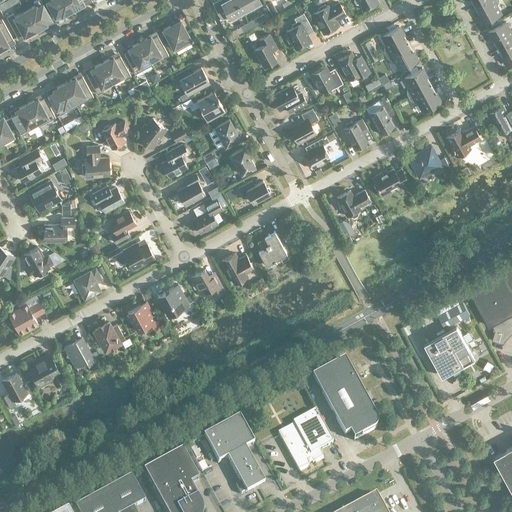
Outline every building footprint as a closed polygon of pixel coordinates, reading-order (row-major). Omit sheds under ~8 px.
[(3,0),(4,0),(0,2),(0,6),(1,9),(9,5),(5,0),(3,0)] [(35,5),(25,11),(35,30),(36,29),(43,26),(46,24),(45,22),(51,19),(40,0),(36,0),(33,2),(35,5)] [(73,9),(67,0),(45,0),(55,16),(61,13),(62,15),(65,13),(72,10),(72,9),(73,9)] [(67,0),(73,9),(80,5),(83,3),(82,1),(84,0),(67,0)] [(228,15),(230,18),(242,12),(235,0),(225,0),(216,5),(214,2),(213,3),(222,19),(228,15)] [(235,0),(242,12),(260,2),(259,0),(235,0)] [(373,5),(373,4),(377,1),(376,0),(353,0),(355,4),(358,4),(359,3),(363,9),(367,7),(368,8),(371,7),(372,6),(373,5)] [(485,0),(477,5),(481,13),(479,14),(484,22),(501,13),(497,5),(498,4),(498,3),(499,2),(499,0),(498,0),(485,0)] [(271,1),(266,4),(269,9),(274,7),(271,1)] [(313,13),(323,33),(338,25),(335,19),(345,14),(339,2),(329,8),(327,5),(326,6),(324,4),(318,8),(318,10),(313,13)] [(300,3),(295,5),(299,12),(303,9),(300,3)] [(262,12),(258,15),(261,20),(271,15),(266,6),(260,9),(262,12)] [(35,30),(25,11),(14,17),(12,13),(6,17),(17,37),(23,34),(24,36),(27,34),(34,30),(35,30)] [(291,43),(292,43),(293,42),(296,48),(310,40),(306,32),(307,30),(311,28),(303,13),(294,18),(296,21),(292,23),(291,25),(292,27),(286,30),(289,36),(287,37),(287,39),(288,43),(291,43)] [(0,48),(5,46),(8,44),(7,42),(13,39),(2,19),(0,19),(0,48)] [(192,42),(180,20),(170,25),(163,29),(175,51),(192,42)] [(495,38),(500,47),(511,39),(511,29),(510,29),(506,22),(488,31),(493,39),(495,38)] [(384,53),(385,55),(406,43),(401,35),(403,34),(399,26),(381,35),(386,43),(385,44),(384,45),(384,46),(384,47),(384,48),(384,49),(384,50),(384,52),(384,53)] [(240,27),(227,34),(230,39),(243,32),(240,27)] [(258,39),(261,45),(254,48),(256,52),(255,53),(258,59),(259,58),(263,65),(276,59),(269,47),(275,44),(269,33),(258,39)] [(140,41),(139,42),(152,64),(150,60),(160,55),(162,58),(168,55),(157,35),(151,38),(150,36),(147,38),(140,41)] [(511,39),(500,47),(504,55),(502,56),(507,64),(511,61),(511,39)] [(152,64),(139,42),(132,46),(129,48),(130,50),(124,53),(135,73),(152,64)] [(411,52),(406,43),(385,55),(386,56),(387,58),(388,58),(390,59),(391,60),(393,61),(395,61),(399,68),(417,59),(413,51),(411,52)] [(356,61),(351,52),(338,59),(349,79),(355,75),(357,78),(369,71),(362,58),(356,61)] [(374,52),(368,55),(371,62),(377,58),(374,52)] [(102,62),(112,81),(122,76),(124,79),(131,76),(119,55),(114,58),(113,56),(109,58),(102,62)] [(112,81),(102,62),(101,63),(94,66),(94,67),(91,68),(92,70),(86,73),(97,94),(104,90),(102,87),(112,81)] [(328,71),(325,66),(311,74),(313,79),(313,81),(315,85),(317,85),(320,91),(326,88),(327,90),(329,90),(336,87),(339,92),(336,86),(342,83),(334,68),(328,71)] [(178,80),(179,79),(180,79),(187,91),(187,92),(208,81),(201,67),(188,73),(186,68),(175,74),(178,80)] [(408,96),(408,97),(429,85),(424,77),(426,76),(422,68),(404,77),(409,85),(408,86),(407,87),(407,88),(407,89),(407,91),(407,92),(407,93),(407,94),(407,95),(408,96)] [(386,73),(379,77),(382,83),(389,79),(386,73)] [(65,83),(64,83),(76,105),(93,96),(82,76),(76,79),(75,77),(72,79),(65,83)] [(378,77),(373,79),(376,86),(381,83),(378,77)] [(146,79),(138,84),(141,89),(148,84),(146,79)] [(389,80),(383,83),(386,88),(391,85),(389,80)] [(76,105),(64,83),(63,83),(56,87),(53,89),(54,91),(48,94),(60,114),(66,111),(64,107),(74,102),(76,105)] [(296,94),(291,85),(272,95),(279,110),(286,106),(289,112),(307,103),(300,91),(296,94)] [(434,94),(429,85),(408,97),(409,98),(409,99),(410,99),(411,100),(412,101),(413,102),(415,102),(416,103),(418,103),(422,110),(440,101),(436,93),(434,94)] [(187,91),(180,95),(183,101),(190,97),(187,92),(187,91)] [(224,110),(219,100),(217,97),(215,99),(211,92),(196,100),(192,102),(190,97),(183,101),(180,103),(183,108),(189,105),(192,109),(199,105),(200,107),(201,109),(199,110),(202,117),(205,116),(206,119),(224,110)] [(27,103),(26,104),(39,126),(55,117),(44,96),(38,100),(37,98),(34,99),(27,103)] [(386,112),(392,108),(386,97),(380,101),(382,105),(368,113),(379,133),(386,129),(387,130),(392,127),(392,126),(394,125),(386,112)] [(318,101),(312,104),(315,109),(321,106),(318,101)] [(39,126),(26,104),(19,108),(15,110),(17,112),(11,115),(22,135),(28,132),(26,128),(36,123),(38,126),(39,126)] [(511,133),(511,109),(507,112),(503,106),(489,113),(500,133),(509,128),(511,133)] [(301,114),(304,120),(290,128),(297,142),(315,133),(311,125),(312,122),(318,119),(312,108),(301,114)] [(80,115),(63,124),(65,129),(83,120),(80,115)] [(14,135),(3,116),(0,117),(0,146),(5,144),(3,141),(14,135)] [(137,137),(152,148),(166,129),(152,118),(146,125),(144,124),(139,130),(141,132),(137,137)] [(239,137),(229,118),(215,126),(225,145),(239,137)] [(343,129),(354,148),(367,141),(362,131),(367,128),(362,118),(356,121),(353,123),(352,121),(351,121),(346,124),(345,125),(346,127),(343,129)] [(104,127),(104,128),(103,129),(102,130),(112,148),(124,141),(121,136),(130,131),(124,120),(116,125),(114,123),(109,126),(108,125),(104,127)] [(62,125),(56,128),(59,133),(65,130),(62,125)] [(186,135),(182,126),(171,132),(176,141),(186,135)] [(462,132),(460,129),(446,137),(456,156),(457,155),(458,157),(461,157),(464,155),(465,153),(464,151),(470,148),(468,144),(480,138),(474,126),(462,132)] [(495,132),(488,136),(491,142),(498,138),(495,132)] [(314,141),(317,147),(304,154),(311,168),(330,158),(322,144),(329,141),(325,135),(314,141)] [(183,144),(168,152),(165,154),(168,159),(162,163),(169,176),(174,173),(175,175),(177,175),(181,173),(182,171),(181,170),(187,166),(184,161),(186,161),(186,159),(184,155),(188,153),(183,144)] [(85,177),(109,175),(108,157),(99,157),(98,145),(86,146),(87,158),(84,159),(84,163),(82,163),(83,172),(85,172),(85,177)] [(423,152),(409,159),(419,177),(422,175),(424,176),(426,176),(430,174),(431,172),(432,170),(441,165),(444,170),(450,167),(444,156),(438,159),(431,145),(422,150),(423,152)] [(255,166),(244,146),(230,154),(234,161),(231,162),(234,169),(237,167),(241,173),(255,166)] [(37,149),(22,157),(21,156),(18,157),(22,165),(16,168),(23,181),(28,178),(31,179),(34,177),(35,175),(41,171),(38,166),(40,165),(40,163),(38,160),(42,158),(37,149)] [(217,156),(213,149),(202,155),(205,162),(217,156)] [(206,166),(199,169),(203,176),(210,173),(206,166)] [(65,167),(59,171),(62,176),(68,173),(65,167)] [(372,178),(381,195),(390,190),(388,187),(397,182),(399,186),(408,181),(401,169),(395,172),(393,168),(381,174),(381,173),(372,178)] [(204,193),(197,180),(199,179),(196,173),(185,179),(188,185),(177,191),(185,204),(204,193)] [(243,197),(248,194),(249,194),(253,201),(269,192),(269,191),(269,189),(269,188),(269,187),(267,186),(266,186),(263,180),(251,186),(248,181),(237,187),(243,197)] [(46,206),(47,207),(54,203),(53,203),(60,199),(53,186),(51,187),(48,181),(31,190),(34,196),(32,197),(39,210),(46,206)] [(110,190),(107,185),(92,193),(98,205),(101,203),(105,211),(124,201),(116,187),(110,190)] [(232,188),(225,192),(228,197),(235,193),(232,188)] [(357,212),(357,211),(356,210),(360,208),(359,206),(370,200),(364,189),(356,194),(357,195),(353,196),(350,190),(336,197),(347,216),(350,214),(351,215),(353,216),(357,214),(357,212)] [(84,193),(78,197),(81,203),(87,199),(84,193)] [(77,196),(71,200),(71,206),(79,206),(77,196)] [(217,223),(214,216),(214,213),(222,209),(216,198),(204,205),(208,211),(193,219),(200,232),(205,229),(207,230),(212,228),(212,226),(217,223)] [(70,205),(61,205),(61,214),(70,214),(70,205)] [(136,223),(128,210),(109,220),(116,232),(111,234),(115,242),(129,234),(126,228),(136,223)] [(44,229),(43,229),(42,230),(41,232),(42,234),(44,235),(44,240),(66,240),(66,226),(74,226),(73,217),(61,217),(61,224),(43,224),(44,229)] [(309,224),(307,225),(303,227),(307,233),(312,230),(309,224)] [(265,238),(265,236),(257,241),(261,249),(258,251),(266,264),(273,260),(274,261),(276,260),(275,259),(280,257),(282,261),(288,257),(289,257),(275,231),(268,234),(269,236),(265,238)] [(129,260),(128,261),(126,262),(125,264),(127,268),(129,269),(132,267),(133,269),(154,257),(146,243),(139,247),(137,242),(123,249),(129,260)] [(0,246),(0,273),(2,275),(3,274),(9,279),(9,280),(10,280),(12,265),(11,265),(11,266),(9,264),(15,256),(0,246)] [(43,257),(38,246),(23,254),(28,264),(23,267),(28,276),(33,273),(34,274),(37,273),(38,275),(40,275),(46,272),(47,270),(46,268),(49,266),(47,264),(52,261),(48,254),(43,257)] [(121,252),(118,247),(108,252),(111,258),(121,252)] [(238,259),(235,252),(221,260),(234,283),(247,275),(245,271),(253,267),(246,254),(238,259)] [(72,277),(74,280),(72,281),(77,290),(79,289),(84,298),(102,288),(98,281),(102,279),(95,268),(91,270),(90,267),(72,277)] [(511,267),(505,272),(471,291),(490,325),(492,324),(495,330),(492,340),(503,343),(504,342),(505,340),(507,338),(508,336),(510,335),(511,333),(511,267)] [(194,282),(193,282),(193,283),(192,285),(194,288),(196,289),(197,288),(201,294),(206,291),(207,293),(209,293),(212,291),(214,295),(223,290),(215,275),(216,274),(214,271),(207,275),(205,270),(205,269),(191,276),(194,282)] [(181,308),(189,304),(178,284),(168,289),(168,290),(165,292),(164,291),(157,295),(168,315),(176,311),(174,309),(180,306),(181,308)] [(231,293),(226,295),(229,301),(234,298),(231,293)] [(44,311),(39,301),(28,307),(27,303),(9,313),(19,331),(37,322),(34,316),(44,311)] [(463,301),(438,315),(445,328),(470,314),(463,301)] [(151,326),(157,322),(151,310),(152,310),(149,306),(143,310),(140,304),(127,311),(129,315),(127,318),(130,322),(133,323),(137,330),(150,324),(151,326)] [(92,328),(97,337),(104,351),(110,348),(110,349),(117,345),(122,342),(121,340),(124,338),(117,324),(113,326),(109,319),(104,322),(103,321),(97,325),(92,328)] [(457,325),(435,337),(425,343),(431,354),(432,354),(444,375),(455,369),(475,358),(474,356),(457,325)] [(82,336),(75,340),(64,346),(67,352),(68,351),(66,356),(71,358),(78,370),(76,367),(86,361),(88,365),(95,361),(82,336)] [(50,354),(42,358),(42,357),(35,360),(36,361),(28,365),(32,372),(33,371),(35,375),(34,375),(41,388),(48,384),(47,382),(54,379),(56,384),(64,380),(50,354)] [(377,418),(345,359),(312,377),(345,437),(350,434),(354,441),(374,430),(375,429),(376,428),(376,427),(377,426),(377,425),(378,424),(378,423),(378,422),(378,421),(377,420),(377,419),(377,418)] [(9,393),(8,394),(4,396),(10,407),(21,401),(21,399),(20,396),(27,392),(16,372),(2,380),(9,393)] [(377,402),(371,391),(364,394),(370,405),(377,402)] [(319,451),(333,443),(315,410),(292,423),(293,425),(278,433),(298,471),(323,458),(319,451)] [(254,444),(239,417),(203,436),(218,464),(227,459),(240,483),(236,485),(236,486),(236,487),(239,493),(239,494),(240,494),(241,494),(242,494),(245,492),(246,494),(265,484),(264,482),(264,481),(265,481),(265,480),(265,479),(261,474),(261,473),(260,473),(259,473),(246,449),(254,444)] [(511,445),(506,449),(494,456),(511,488),(511,445)] [(199,501),(200,502),(200,501),(191,483),(199,479),(182,449),(144,470),(166,511),(200,511),(201,510),(200,508),(199,505),(197,502),(199,501)] [(145,502),(131,476),(75,507),(77,511),(135,511),(134,508),(145,502)] [(384,511),(376,495),(344,511),(384,511)]
